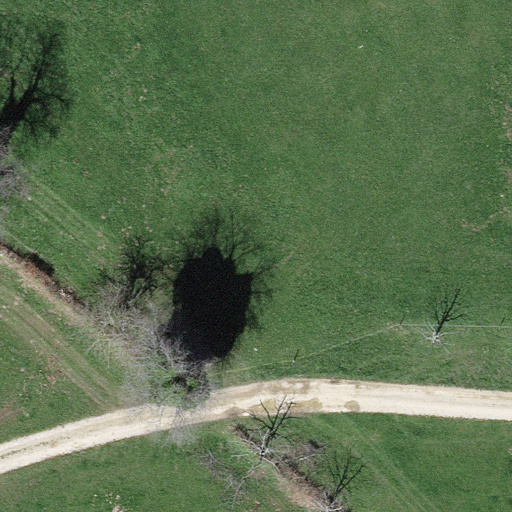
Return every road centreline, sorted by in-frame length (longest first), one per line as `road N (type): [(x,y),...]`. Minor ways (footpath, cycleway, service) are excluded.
road 1 (track): [(511,407),(299,390),(199,396),(0,453)]
road 2 (track): [(269,511),(212,462),(86,426)]
